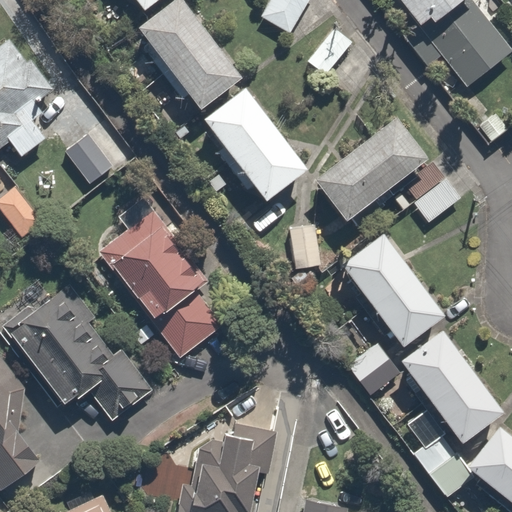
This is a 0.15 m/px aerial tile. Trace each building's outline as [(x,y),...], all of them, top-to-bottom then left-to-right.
[(234,74),(180,0),(160,0),(128,23),(189,107),(234,74)] [(302,0),(265,0),(258,16),(289,30),(302,0)] [(394,0),(407,16),(393,27),(423,64),(436,53),(462,86),(511,46),(511,45),(476,0),(394,0)] [(370,56),(332,25),(304,60),(342,90),(370,56)] [(0,140),(5,137),(19,156),(46,136),(30,115),(37,110),(30,100),(49,85),(27,56),(20,61),(4,39),(0,42),(0,140)] [(299,168),(240,83),(196,114),(256,198),(299,168)] [(511,123),(498,104),(474,122),(488,141),(511,123)] [(412,170),(407,163),(414,158),(385,118),(305,175),(337,220),(347,213),(356,225),(387,203),(383,198),(402,184),(412,198),(445,174),(432,156),(412,170)] [(110,165),(85,131),(61,148),(86,183),(110,165)] [(461,196),(445,174),(412,198),(427,220),(461,196)] [(37,216),(13,182),(0,191),(0,217),(11,234),(37,216)] [(211,275),(159,204),(96,251),(172,354),(216,321),(192,289),(211,275)] [(319,264),(312,220),(284,224),(291,269),(319,264)] [(437,305),(379,227),(330,263),(389,341),(437,305)] [(65,281),(0,327),(0,329),(56,409),(88,387),(107,414),(142,389),(65,281)] [(499,410),(435,325),(391,358),(455,443),(499,410)] [(0,390),(0,490),(38,463),(3,415),(13,409),(0,390)] [(511,439),(491,423),(459,463),(511,504),(511,439)] [(262,472),(268,431),(227,424),(221,459),(189,454),(184,485),(168,482),(163,511),(244,511),(251,470),(262,472)] [(428,435),(409,449),(425,472),(444,459),(428,435)] [(110,511),(103,494),(62,511),(110,511)] [(360,511),(301,503),(299,511),(360,511)]
